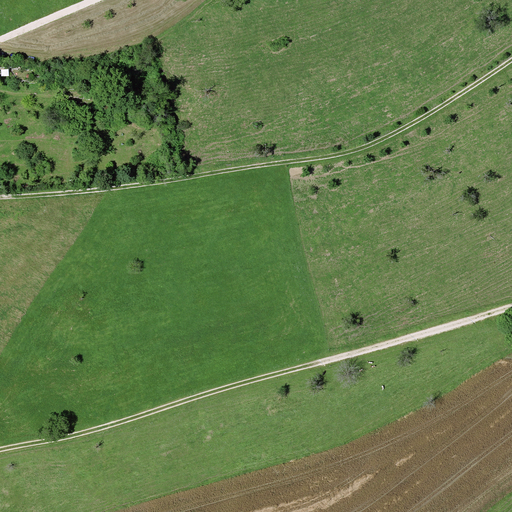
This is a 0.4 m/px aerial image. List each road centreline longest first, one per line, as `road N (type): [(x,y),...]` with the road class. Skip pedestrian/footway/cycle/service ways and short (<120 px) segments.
road 1 (track): [(0,198),(357,151),(511,60)]
road 2 (track): [(0,449),(72,435),(511,305)]
